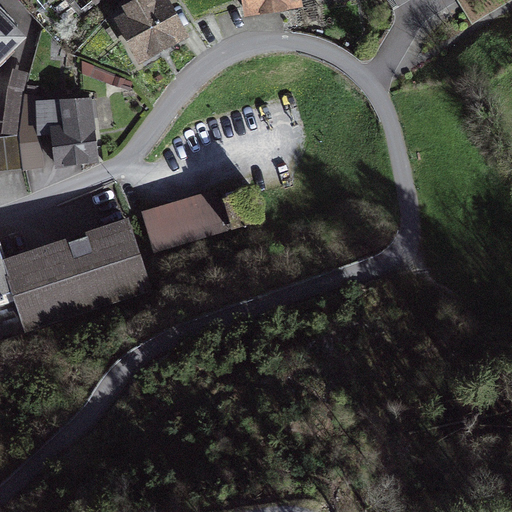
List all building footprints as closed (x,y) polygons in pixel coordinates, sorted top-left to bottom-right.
[(103,0),(72,0),(82,12),(92,2),(95,6),(103,0)] [(125,14),(114,20),(139,66),(190,39),(169,0),(137,0),(122,8),(125,14)] [(241,0),(244,19),(304,10),(302,0),(241,0)] [(392,0),(399,10),(414,0),(392,0)] [(0,67),(28,40),(0,12),(0,67)] [(133,83),(82,62),(82,75),(122,89),(123,87),(131,89),(133,83)] [(36,102),(38,102),(40,86),(26,85),(29,73),(14,69),(8,88),(1,138),(19,136),(37,137),(36,102)] [(56,171),(99,164),(95,131),(96,131),(93,99),(60,101),(38,102),(36,102),(37,137),(41,137),(51,136),(56,171)] [(1,138),(0,137),(0,172),(22,170),(19,136),(1,138)] [(22,172),(44,168),(41,137),(37,137),(19,136),(22,170),(22,172)] [(220,190),(142,213),(154,255),(270,224),(259,190),(223,201),(220,190)] [(153,293),(129,220),(2,263),(14,302),(25,335),(153,293)] [(2,263),(0,255),(0,306),(14,302),(2,263)]
